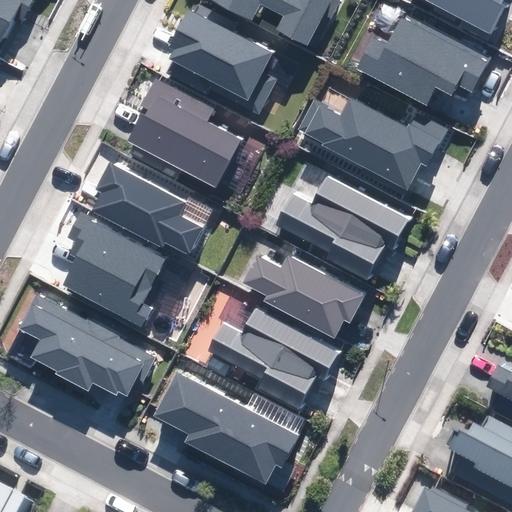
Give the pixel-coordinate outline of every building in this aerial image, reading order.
[(0,0),(0,38),(1,39),(14,16),(22,20),(32,0),(0,0)] [(221,0),(253,16),(260,3),(285,16),(278,29),(307,45),(330,0),(221,0)] [(426,0),(489,33),(503,7),(499,4),(500,0),(426,0)] [(272,54),(189,11),(171,46),(176,48),(170,59),(214,82),(210,88),(259,114),(277,80),(262,72),(272,54)] [(372,39),(356,68),(426,104),(435,86),(450,93),(456,81),(472,90),(488,58),(403,14),(386,46),(372,39)] [(212,109),(156,80),(143,104),(150,107),(131,142),(215,186),(239,140),(205,122),(212,109)] [(315,101),(300,130),(325,143),(323,146),(406,189),(421,161),(428,165),(447,129),(417,113),(409,128),(350,97),(341,114),(315,101)] [(185,203),(109,163),(96,188),(104,192),(95,211),(161,245),(163,241),(187,254),(201,227),(178,216),(185,203)] [(292,194),(276,225),(330,252),(327,257),(366,277),(385,242),(393,246),(407,219),(326,177),(311,204),(292,194)] [(165,258),(81,214),(69,236),(84,244),(62,285),(140,325),(149,309),(141,304),(165,258)] [(258,258),(245,283),(268,295),(265,300),(334,336),(343,318),(350,322),(364,296),(288,257),(281,270),(258,258)] [(88,321),(36,294),(19,327),(41,339),(31,357),(58,372),(57,374),(87,390),(92,382),(124,399),(135,378),(142,382),(155,356),(118,337),(119,335),(89,319),(88,321)] [(223,323),(208,352),(262,380),(258,388),(297,408),(315,373),(324,378),(338,352),(256,310),(243,333),(223,323)] [(511,372),(499,365),(488,386),(511,398),(511,372)] [(297,434),(177,371),(154,414),(191,434),(186,442),(265,483),(276,462),(281,465),(297,434)] [(511,428),(488,416),(481,429),(473,425),(468,434),(460,430),(451,448),(477,462),(474,467),(511,486),(511,428)] [(0,511),(16,511),(25,496),(0,482),(0,511)] [(468,511),(424,488),(411,511),(468,511)]
